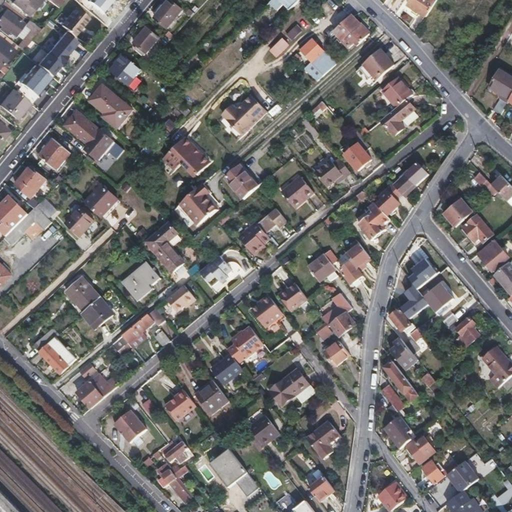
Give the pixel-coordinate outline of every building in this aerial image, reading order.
[(42,0),(16,0),(14,3),(30,16),(37,7),(41,7),(42,5),(42,1),(42,0)] [(49,0),(49,1),(58,8),(64,0),(49,0)] [(170,0),(156,18),(169,28),(183,11),(170,0)] [(273,0),(271,3),(278,10),(284,5),(290,10),(299,0),(273,0)] [(412,0),(410,5),(427,16),(437,0),(412,0)] [(61,14),(55,21),(74,36),(89,18),(76,8),(67,18),(61,14)] [(0,20),(0,23),(16,35),(24,24),(7,12),(0,20)] [(357,47),(370,34),(354,16),(335,33),(350,49),(355,45),(357,47)] [(22,40),(17,46),(24,51),(32,41),(41,29),(30,21),(26,26),(30,30),(22,40)] [(298,23),(288,33),(297,43),(307,33),(298,23)] [(16,35),(22,40),(30,30),(26,26),(24,24),(16,35)] [(249,27),(229,49),(235,54),(255,32),(249,27)] [(147,29),(135,43),(147,53),(159,39),(147,29)] [(47,54),(61,65),(68,57),(67,56),(65,55),(67,52),(69,54),(78,43),(65,32),(47,54)] [(284,37),(270,50),(277,58),(291,45),(284,37)] [(0,60),(11,47),(0,38),(0,60)] [(306,69),(318,82),(337,65),(315,40),(312,42),(310,40),(302,48),(314,61),(306,69)] [(395,65),(382,50),(370,61),(361,69),(370,80),(377,73),(381,77),(395,65)] [(47,54),(37,65),(52,77),(61,65),(47,54)] [(123,57),(112,71),(130,86),(141,72),(123,57)] [(52,80),(35,66),(15,90),(29,103),(31,104),(52,80)] [(493,110),(501,116),(509,103),(511,97),(511,77),(500,70),(489,88),(502,96),(493,110)] [(408,100),(414,95),(400,79),(384,92),(398,109),(408,100)] [(175,81),(172,85),(180,92),(183,88),(175,81)] [(104,86),(91,101),(106,114),(105,117),(118,128),(133,110),(104,86)] [(15,90),(14,89),(1,105),(17,119),(29,103),(15,90)] [(235,89),(230,94),(237,100),(242,95),(235,89)] [(233,106),(224,115),(245,135),(269,113),(253,97),(238,111),(233,106)] [(177,99),(174,103),(186,115),(190,111),(177,99)] [(398,109),(382,122),(395,137),(405,128),(401,122),(416,110),(408,100),(398,109)] [(323,102),(319,106),(324,111),(328,107),(323,102)] [(269,110),(273,116),(283,110),(280,104),(269,110)] [(78,113),(67,126),(90,145),(86,149),(100,160),(114,142),(78,113)] [(0,124),(0,142),(9,132),(0,124)] [(358,130),(352,134),(358,142),(364,137),(370,132),(366,128),(360,133),(358,130)] [(367,152),(372,148),(364,137),(358,142),(360,145),(346,156),(359,171),(373,160),(367,152)] [(189,138),(167,158),(178,169),(187,160),(200,174),(212,162),(189,138)] [(55,140),(41,157),(58,171),(71,154),(55,140)] [(112,162),(124,149),(117,143),(105,156),(112,162)] [(352,172),(342,160),(335,165),(331,161),(315,173),(327,187),(335,181),(343,175),(345,177),(352,172)] [(32,167),(17,185),(33,198),(47,180),(32,167)] [(227,180),(245,200),(258,188),(260,187),(241,167),(227,180)] [(414,170),(407,175),(416,185),(417,186),(423,180),(414,170)] [(487,198),(496,189),(494,187),(478,170),(473,176),(479,184),(477,186),(487,198)] [(343,175),(335,181),(337,184),(345,177),(343,175)] [(416,185),(407,175),(396,185),(403,193),(405,195),(416,185)] [(283,191),(294,206),(306,197),(307,199),(315,193),(301,176),(283,191)] [(508,181),(504,178),(494,187),(496,189),(498,190),(508,181)] [(511,186),(508,181),(498,190),(511,205),(511,186)] [(403,193),(396,185),(395,184),(381,197),(383,200),(377,204),(388,216),(401,204),(396,199),(403,193)] [(203,185),(196,192),(182,204),(200,224),(217,210),(207,199),(211,194),(203,185)] [(364,191),(370,197),(376,192),(371,185),(364,191)] [(86,204),(101,218),(118,201),(103,187),(86,204)] [(364,191),(358,195),(364,202),(370,197),(364,191)] [(0,228),(0,229),(7,237),(29,215),(11,197),(0,208),(0,218),(5,224),(0,228)] [(306,197),(294,206),(296,208),(307,199),(306,197)] [(46,198),(41,203),(52,215),(57,210),(46,198)] [(459,224),(473,210),(462,199),(456,204),(452,209),(448,213),(459,224)] [(388,216),(377,204),(369,209),(372,215),(361,224),(374,240),(385,231),(382,227),(391,220),(388,216)] [(7,237),(5,238),(11,244),(41,215),(43,212),(38,206),(35,209),(29,215),(7,237)] [(257,220),(264,229),(275,220),(279,224),(284,220),(273,207),(257,220)] [(82,208),(67,224),(81,237),(96,221),(82,208)] [(492,233),(476,215),(462,228),(474,241),(478,238),(482,242),(492,233)] [(263,241),(270,236),(264,229),(257,220),(238,234),(254,253),(262,247),(259,244),(263,241)] [(170,225),(149,243),(173,271),(184,263),(167,242),(178,233),(170,225)] [(509,255),(494,240),(479,254),(494,271),(509,255)] [(353,246),(357,252),(363,246),(359,241),(353,246)] [(357,252),(349,257),(352,261),(361,272),(369,266),(366,262),(372,258),(363,246),(357,252)] [(331,249),(325,254),(333,264),(339,259),(331,249)] [(333,264),(325,254),(308,267),(319,282),(327,276),(330,280),(338,274),(335,270),(336,269),(333,264)] [(221,256),(201,273),(213,287),(221,280),(223,282),(229,277),(227,275),(233,270),(221,256)] [(361,272),(352,261),(341,270),(352,284),(363,275),(361,272)] [(123,282),(129,290),(132,288),(140,297),(161,279),(147,262),(123,282)] [(511,264),(509,262),(496,275),(509,288),(510,287),(511,289),(511,264)] [(0,264),(0,286),(11,275),(0,264)] [(84,313),(101,299),(83,278),(67,292),(84,313)] [(179,290),(168,299),(178,312),(186,306),(190,302),(191,304),(198,299),(186,285),(179,290)] [(308,300),(297,286),(291,290),(282,298),(292,312),(308,300)] [(443,286),(427,299),(431,304),(447,290),(443,286)] [(132,288),(129,290),(137,299),(140,297),(132,288)] [(282,298),(291,290),(289,288),(280,295),(282,298)] [(447,290),(431,304),(439,314),(455,300),(447,290)] [(284,315),(270,297),(253,311),(266,328),(278,319),(284,315)] [(115,314),(101,298),(101,299),(84,313),(83,314),(96,329),(115,314)] [(318,301),(312,306),(317,312),(323,307),(318,301)] [(338,304),(324,314),(332,325),(346,314),(338,304)] [(417,327),(402,308),(393,316),(404,331),(406,330),(409,333),(417,327)] [(156,310),(149,315),(156,323),(159,327),(166,321),(156,310)] [(454,313),(444,320),(450,328),(459,320),(454,313)] [(123,337),(133,348),(143,340),(140,337),(144,333),(156,323),(149,315),(123,337)] [(465,322),(461,318),(459,320),(450,328),(454,332),(458,328),(463,335),(458,339),(465,348),(481,335),(474,326),(477,324),(471,317),(465,322)] [(332,335),(324,323),(315,330),(324,341),(332,335)] [(423,335),(427,331),(423,326),(418,329),(423,335)] [(264,345),(250,327),(233,340),(235,344),(228,349),(230,352),(238,363),(245,357),(246,358),(264,345)] [(56,338),(57,338),(59,336),(53,329),(51,332),(56,338)] [(424,338),(423,335),(418,329),(413,333),(418,342),(424,338)] [(35,346),(41,352),(56,338),(51,332),(35,346)] [(41,352),(62,374),(77,359),(57,338),(56,338),(41,352)] [(406,346),(402,341),(395,346),(397,349),(407,362),(414,357),(410,352),(406,346)] [(335,367),(350,356),(340,342),(325,353),(335,367)] [(406,346),(410,352),(416,348),(411,342),(406,346)] [(493,380),(500,388),(510,380),(511,378),(511,364),(508,360),(510,359),(499,346),(484,359),(498,375),(493,380)] [(401,366),(407,362),(397,349),(392,353),(401,366)] [(238,363),(230,352),(211,366),(223,382),(241,367),(238,363)] [(394,364),(388,356),(385,359),(390,367),(394,364)] [(419,397),(394,364),(390,367),(386,370),(405,395),(406,394),(412,403),(419,397)] [(86,368),(79,374),(85,381),(96,372),(89,365),(86,368)] [(298,368),(271,390),(282,405),(296,394),(295,393),(309,382),(298,368)] [(224,393),(218,385),(210,375),(192,389),(206,407),(224,393)] [(435,383),(429,375),(423,380),(429,387),(435,383)] [(86,399),(93,408),(102,401),(120,385),(117,381),(109,388),(103,382),(100,381),(94,386),(91,382),(79,393),(84,400),(86,399)] [(389,386),(382,392),(392,405),(399,401),(389,386)] [(198,406),(185,390),(178,395),(179,397),(171,403),(183,417),(198,406)] [(150,399),(143,404),(151,416),(158,412),(150,399)] [(404,408),(399,401),(392,405),(398,413),(404,408)] [(183,417),(171,403),(168,406),(178,420),(183,417)] [(398,413),(392,405),(388,408),(393,416),(398,413)] [(116,424),(132,443),(148,430),(133,411),(116,424)] [(266,414),(250,426),(264,445),(280,433),(266,414)] [(401,449),(411,441),(408,436),(412,433),(400,416),(386,427),(401,449)] [(330,420),(307,437),(324,459),(334,451),(329,446),(342,435),(330,420)] [(401,449),(386,427),(384,428),(399,450),(401,449)] [(425,455),(430,450),(431,449),(425,439),(417,444),(414,441),(407,447),(404,450),(409,457),(411,455),(419,465),(427,458),(425,455)] [(191,449),(186,442),(167,457),(172,463),(191,449)] [(201,445),(193,451),(196,455),(205,449),(201,445)] [(433,453),(430,450),(425,455),(427,458),(433,453)] [(155,462),(152,457),(146,462),(150,466),(155,462)] [(238,459),(232,463),(244,479),(247,477),(250,474),(238,459)] [(456,461),(440,473),(443,477),(445,478),(447,476),(460,466),(456,461)] [(183,462),(174,469),(177,473),(186,466),(183,462)] [(443,477),(440,473),(432,462),(418,473),(429,487),(443,477)] [(466,462),(460,466),(447,476),(461,494),(464,492),(480,479),(466,462)] [(186,466),(177,473),(181,479),(190,471),(186,466)] [(183,485),(171,469),(162,476),(165,481),(167,480),(168,482),(163,486),(169,494),(174,489),(181,498),(188,493),(182,486),(183,485)] [(325,476),(310,488),(321,502),(335,490),(325,476)] [(239,483),(244,490),(245,489),(252,484),(247,477),(244,479),(239,483)] [(249,495),(259,486),(255,481),(252,484),(245,489),(249,495)] [(391,511),(392,511),(406,500),(394,485),(379,496),(390,511),(391,511)] [(297,504),(288,492),(283,497),(291,508),(297,504)] [(464,492),(461,494),(447,505),(453,511),(476,511),(469,502),(471,501),(464,492)] [(491,498),(501,511),(507,511),(504,508),(495,495),(491,498)] [(239,511),(230,500),(226,503),(233,511),(239,511)] [(481,511),(472,500),(471,501),(469,502),(476,511),(481,511)]
